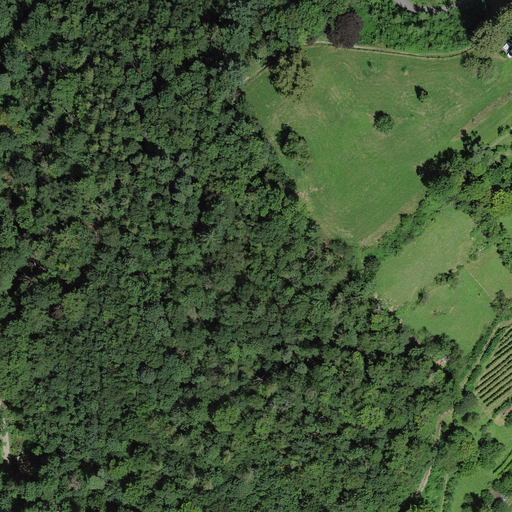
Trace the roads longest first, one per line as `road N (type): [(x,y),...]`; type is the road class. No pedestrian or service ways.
road 1 (track): [(405,511),(424,487),(464,382),(511,319)]
road 2 (track): [(237,401),(299,484),(333,511)]
